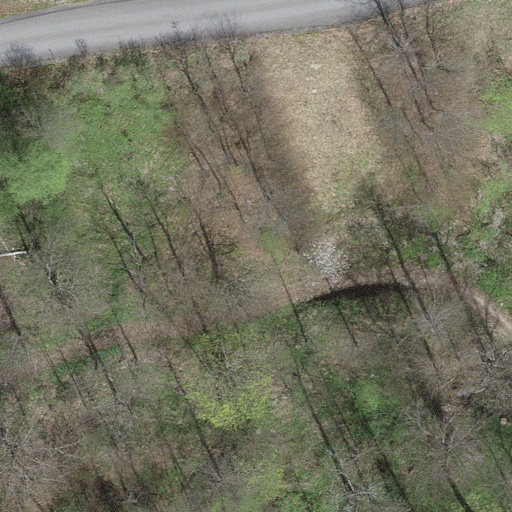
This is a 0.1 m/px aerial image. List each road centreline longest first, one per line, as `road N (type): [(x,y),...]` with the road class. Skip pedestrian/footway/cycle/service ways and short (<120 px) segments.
road 1 (track): [(511,329),(456,286),(383,281),(291,289),(206,338),(89,349),(0,384)]
road 2 (unclassified): [(354,0),(0,53)]
